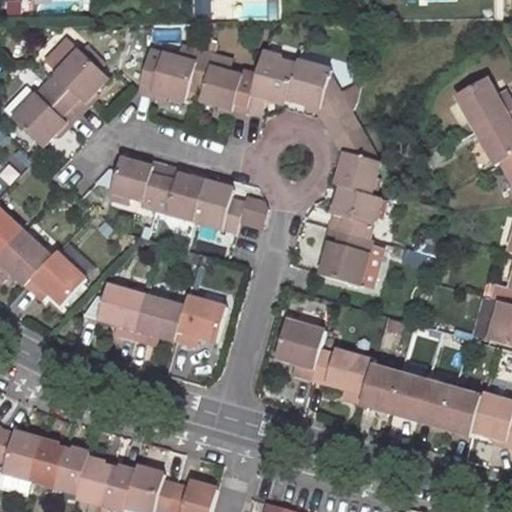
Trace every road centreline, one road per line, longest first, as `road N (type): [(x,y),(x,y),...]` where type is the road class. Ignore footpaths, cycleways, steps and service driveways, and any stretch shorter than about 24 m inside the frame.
road 1 (residential): [(73,180),(126,131),(289,163),(287,213),(228,418)]
road 2 (residential): [(254,426),(511,498)]
road 3 (residential): [(0,337),(83,378),(228,418)]
